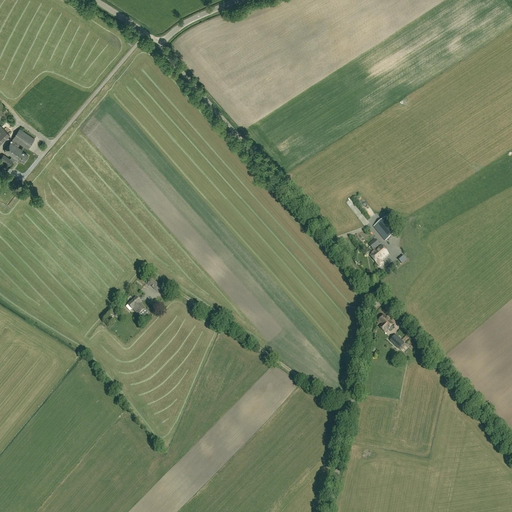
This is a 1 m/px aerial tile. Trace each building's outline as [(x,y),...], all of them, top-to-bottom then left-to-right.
[(6,116),(10,113),(2,104),(0,105),(0,119),(5,115),(6,116)] [(0,144),(9,135),(0,126),(0,144)] [(13,139),(11,142),(17,147),(19,144),(28,149),(35,139),(20,129),(13,139)] [(37,137),(34,143),(39,145),(42,139),(37,137)] [(28,156),(21,151),(22,150),(17,147),(11,142),(4,151),(12,156),(10,158),(3,154),(0,159),(10,166),(13,162),(14,162),(16,159),(17,158),(23,163),(28,156)] [(34,143),(30,148),(35,152),(39,146),(34,143)] [(349,207),(366,226),(371,222),(354,203),(349,207)] [(405,240),(398,230),(386,217),(374,227),(393,250),(405,240)] [(385,250),(381,246),(376,250),(375,248),(379,245),(375,240),(369,245),(374,251),(371,253),(372,254),(369,256),(379,267),(383,264),(381,261),(388,254),(385,250)] [(392,273),(397,268),(393,264),(388,269),(392,273)] [(158,293),(162,287),(151,279),(147,285),(158,293)] [(140,303),(140,302),(136,298),(128,305),(132,310),(133,309),(138,315),(145,309),(140,303)] [(382,315),(377,320),(377,321),(379,323),(381,324),(378,326),(380,328),(379,329),(382,332),(386,328),(387,329),(391,325),(382,315)] [(399,348),(401,350),(405,345),(403,343),(396,336),(391,341),(399,348)]
